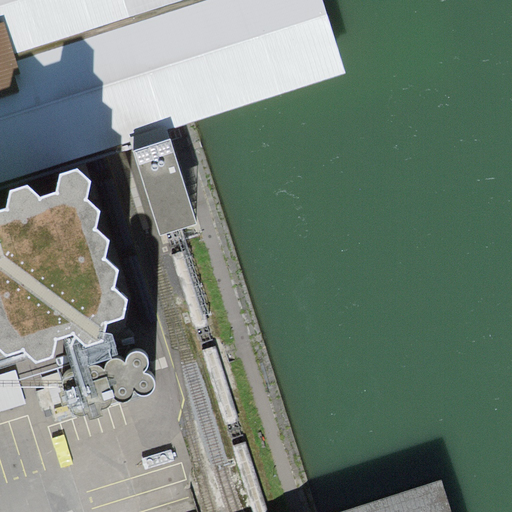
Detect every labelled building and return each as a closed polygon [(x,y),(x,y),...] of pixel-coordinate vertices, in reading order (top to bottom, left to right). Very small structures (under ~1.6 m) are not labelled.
[(58,43),(0,61),(0,178),(91,149),(115,141),(123,138),(178,121),(347,72),(322,0),(192,0),(162,10),(145,15),(97,29),(81,36),(58,43)] [(0,0),(0,61),(58,43),(81,36),(97,29),(145,15),(162,10),(192,0),(0,0)] [(170,138),(134,150),(162,235),(198,224),(170,138)] [(0,348),(7,356),(27,351),(35,362),(53,359),(56,339),(75,335),(88,346),(103,342),(107,323),(124,318),(128,299),(114,288),(120,271),(104,257),(110,239),(96,229),(100,210),(86,198),(92,181),(77,169),(60,175),(56,192),(39,199),(27,185),(10,191),(9,208),(0,209),(0,348)] [(0,390),(0,511),(43,511),(33,478),(74,465),(77,474),(171,444),(140,347),(0,390)] [(449,511),(440,484),(351,511),(449,511)]
